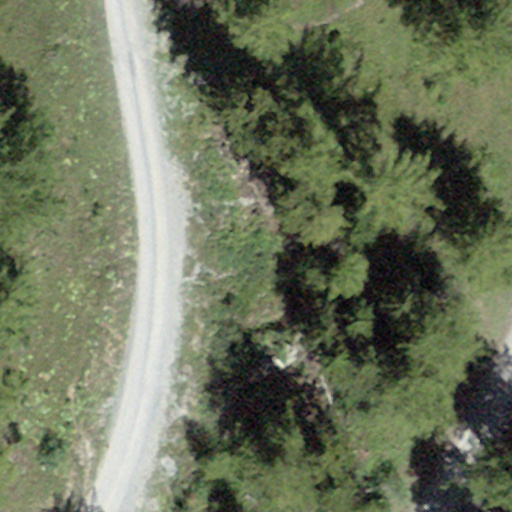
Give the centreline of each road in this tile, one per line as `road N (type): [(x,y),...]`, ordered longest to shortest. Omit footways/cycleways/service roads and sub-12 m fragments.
road 1 (track): [(105,0),(156,227),(163,308),(119,488),(104,511)]
road 2 (track): [(404,511),(473,424),(511,357)]
